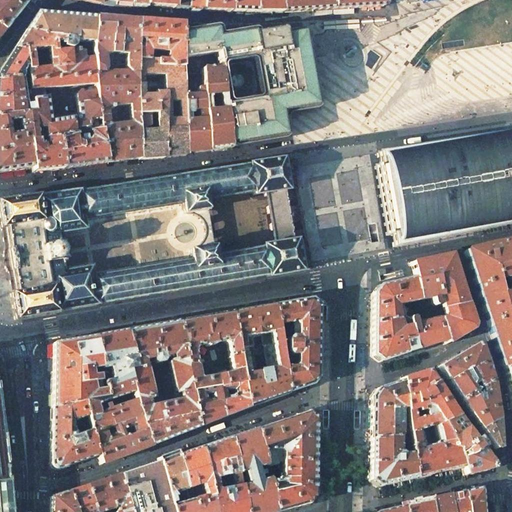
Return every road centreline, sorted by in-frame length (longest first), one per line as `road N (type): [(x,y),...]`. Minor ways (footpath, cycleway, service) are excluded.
road 1 (residential): [(27,511),(17,349),(13,335),(0,332)]
road 2 (residential): [(498,478),(505,469),(500,393),(482,330)]
road 3 (residential): [(498,478),(498,465),(425,362)]
